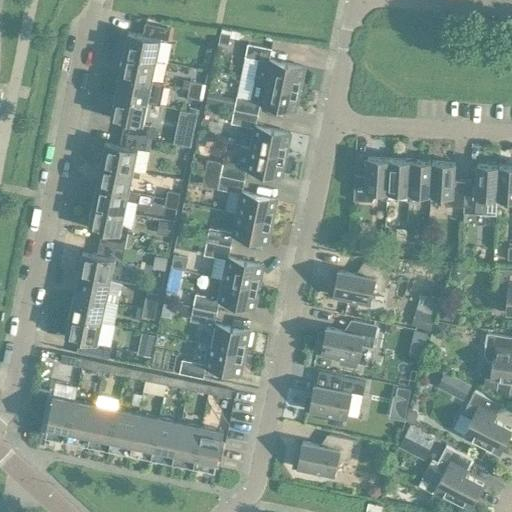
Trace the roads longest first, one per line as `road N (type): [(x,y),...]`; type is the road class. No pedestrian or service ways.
road 1 (residential): [(0,430),(17,413),(99,0)]
road 2 (residential): [(229,511),(260,476),(331,129)]
road 3 (residential): [(511,139),(331,129)]
road 4 (residential): [(331,129),(357,0)]
